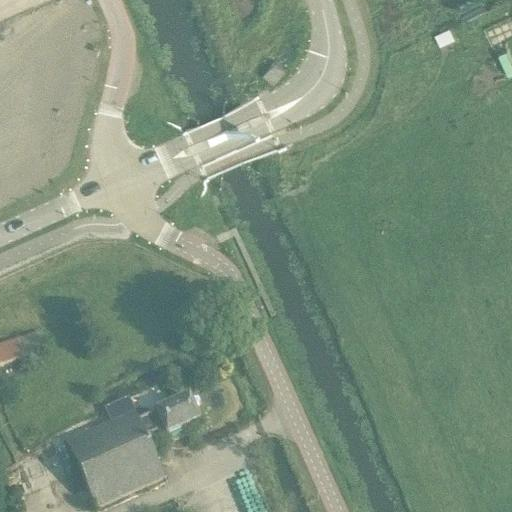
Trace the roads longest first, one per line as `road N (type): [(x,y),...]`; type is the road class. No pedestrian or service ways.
road 1 (unclassified): [(336,511),(232,278),(159,233),(119,182)]
road 2 (unclassified): [(119,182),(106,135),(122,42),(107,0)]
road 3 (unclassified): [(161,164),(194,160),(253,135),(285,108)]
road 4 (unclassified): [(285,108),(245,114),(186,142),(161,164)]
road 5 (unclassified): [(0,236),(119,182)]
road 6 (unclassified): [(285,108),(312,89),(327,62),(318,0)]
